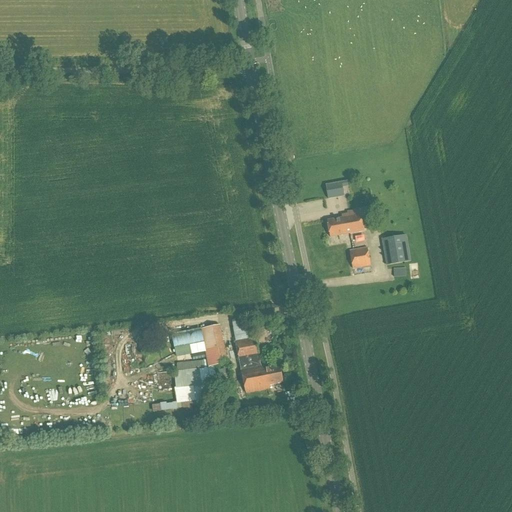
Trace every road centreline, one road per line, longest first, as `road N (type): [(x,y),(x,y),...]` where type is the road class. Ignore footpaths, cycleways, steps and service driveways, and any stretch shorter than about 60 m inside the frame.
road 1 (secondary): [(339,511),(249,67)]
road 2 (unclassified): [(0,70),(249,67)]
